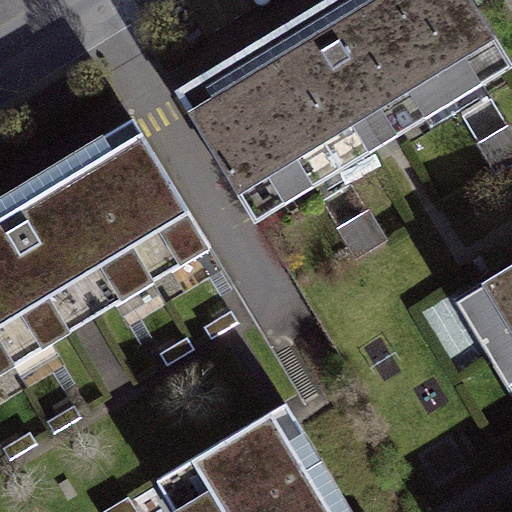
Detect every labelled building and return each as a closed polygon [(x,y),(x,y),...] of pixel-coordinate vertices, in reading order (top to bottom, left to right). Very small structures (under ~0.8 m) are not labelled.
[(510,65),(471,0),(326,0),(177,90),(256,219),(510,65)] [(0,372),(211,246),(133,117),(0,197),(0,372)] [(511,163),(511,134),(507,126),(478,144),(496,173),(511,163)] [(385,239),(368,211),(338,229),(356,257),(385,239)] [(511,264),(456,298),(511,391),(511,264)] [(237,322),(231,311),(205,327),(212,337),(237,322)] [(193,348),(187,338),(161,353),(167,363),(193,348)] [(352,511),(285,402),(157,479),(176,511),(352,511)] [(81,417),(74,406),(48,422),(55,432),(81,417)] [(36,444),(30,433),(4,448),(10,458),(36,444)] [(129,511),(135,508),(128,496),(103,511),(129,511)]
